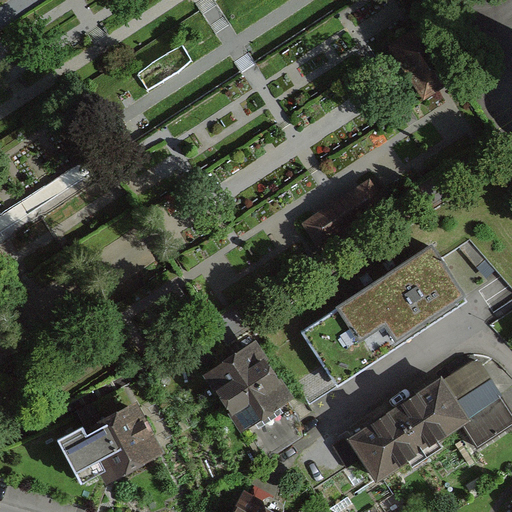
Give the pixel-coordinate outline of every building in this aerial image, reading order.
[(390,50),(422,102),(453,83),(422,31),(390,50)] [(383,199),(370,179),(304,223),(317,242),(383,199)] [(431,248),(303,334),(337,385),(466,299),(443,265),(431,248)] [(206,375),(242,432),(292,400),(256,343),(206,375)] [(511,413),(478,359),(441,383),(466,424),(479,445),(511,424),(511,413)] [(394,412),(420,452),(466,424),(441,383),(415,399),(394,412)] [(98,474),(106,487),(164,454),(135,403),(85,432),(81,424),(49,442),(75,488),(93,477),(98,474)] [(348,440),(374,481),(420,452),(394,412),(370,427),(348,440)] [(244,494),(234,511),(282,511),(284,509),(267,500),(264,506),(244,494)]
